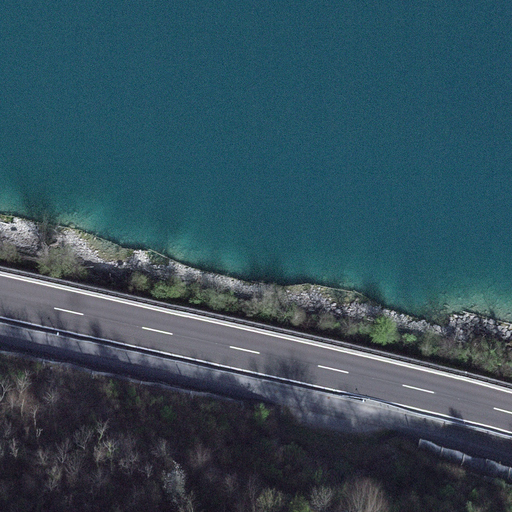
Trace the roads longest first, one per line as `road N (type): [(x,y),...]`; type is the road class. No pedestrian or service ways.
road 1 (residential): [(511,456),(283,394),(0,333)]
road 2 (motorway): [(511,413),(0,297)]
